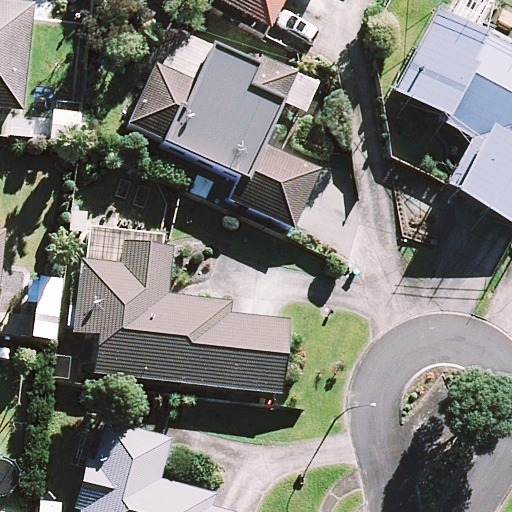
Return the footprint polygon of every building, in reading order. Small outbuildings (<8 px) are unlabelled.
[(206,0),(267,33),(284,0),(206,0)] [(0,112),(20,114),(32,8),(0,4),(0,112)] [(511,52),(435,13),(391,98),(472,139),(445,190),(454,194),(451,199),(511,230),(511,52)] [(225,205),(290,234),(317,174),(261,149),(279,108),(303,119),(317,88),(258,61),(254,70),(174,34),(129,134),(236,181),(225,205)] [(78,113),(48,111),(46,145),(75,147),(78,113)] [(91,378),(279,398),(287,325),(226,318),(228,306),(165,299),(170,250),(120,245),(118,267),(78,263),(70,338),(95,341),(91,378)] [(60,278),(34,276),(27,342),(54,344),(60,278)] [(215,511),(211,511),(214,499),(157,484),(169,442),(102,424),(91,464),(85,462),(71,511),(215,511)]
